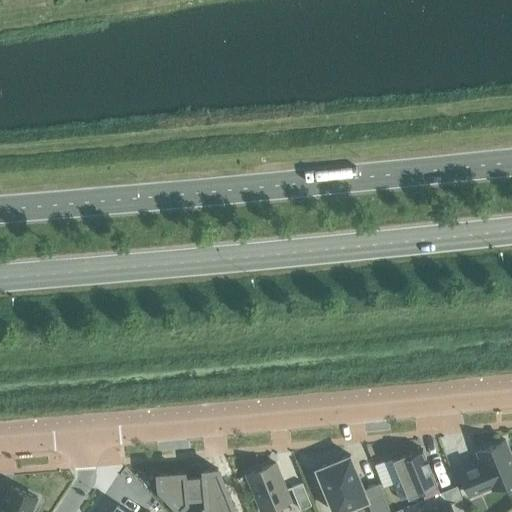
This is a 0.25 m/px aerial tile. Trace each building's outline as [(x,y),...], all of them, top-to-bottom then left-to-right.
[(491,487),(491,489),(511,480),(511,458),(505,441),(476,452),(481,464),(473,467),(473,465),(459,471),(469,496),(491,487)] [(410,451),(392,458),(401,480),(393,484),(400,500),(421,492),(437,485),(430,468),(431,468),(431,467),(429,467),(427,461),(428,460),(428,459),(426,460),(422,450),(412,454),(410,451)] [(349,455),(316,469),(333,511),(336,511),(366,500),(370,511),(389,511),(378,483),(363,489),(349,455)] [(246,475),(261,511),(290,501),(274,463),(246,475)] [(197,511),(234,511),(217,469),(214,469),(214,473),(206,474),(206,470),(203,470),(204,476),(184,478),(183,471),(174,472),(175,476),(167,477),(167,473),(158,474),(159,487),(179,508),(186,501),(186,496),(205,494),(206,504),(197,511)] [(300,484),(290,488),(300,510),(310,506),(300,484)] [(437,485),(421,492),(424,499),(440,492),(437,485)] [(0,511),(30,511),(37,498),(9,486),(0,507),(0,511)] [(454,511),(451,503),(427,511),(454,511)]
